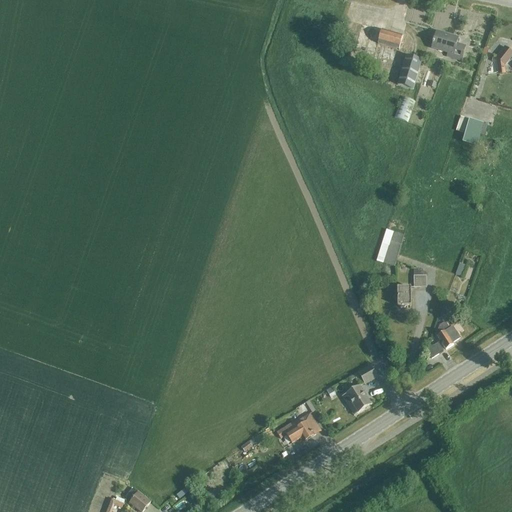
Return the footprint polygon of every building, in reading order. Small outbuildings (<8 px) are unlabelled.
[(381,30),(377,44),(399,51),(403,37),(381,30)] [(433,42),(432,44),(433,44),(432,48),(448,53),(447,57),(460,61),(464,47),(456,45),(457,39),(436,33),(433,42)] [(511,55),(511,53),(504,47),(496,58),(504,65),(511,55)] [(406,57),(398,87),(410,90),(418,60),(406,57)] [(393,118),(406,123),(414,103),(401,98),(393,118)] [(483,124),(460,117),(456,131),(465,134),(462,143),(476,147),(479,135),(483,124)] [(376,262),(394,267),(404,236),(386,230),(376,262)] [(457,271),(456,275),(463,277),(467,266),(460,263),(457,271)] [(414,288),(426,288),(426,277),(413,277),(414,288)] [(411,288),(397,288),(397,307),(399,307),(400,309),(404,309),(405,307),(411,307),(411,288)] [(439,326),(436,335),(446,350),(453,345),(452,343),(460,338),(453,327),(450,329),(445,322),(439,326)] [(431,359),(443,352),(438,343),(433,346),(430,346),(427,353),(431,359)] [(359,376),(364,384),(376,377),(370,366),(350,378),(351,381),(359,376)] [(371,405),(359,386),(345,395),(358,414),(371,405)] [(332,388),(326,391),(330,398),(335,395),(332,388)] [(304,421),(302,422),(293,428),(291,424),(277,433),(280,439),(286,435),(291,444),(302,438),(304,442),(314,436),(312,433),(319,429),(310,414),(302,419),(304,421)] [(240,448),(244,453),(252,447),(248,442),(240,448)] [(133,488),(125,498),(130,502),(129,504),(139,511),(142,511),(151,502),(138,492),(133,488)] [(179,500),(189,493),(187,489),(177,496),(179,500)] [(215,492),(209,496),(212,501),(218,497),(215,492)] [(111,511),(112,510),(113,507),(122,510),(124,505),(125,502),(116,498),(115,502),(111,500),(106,511),(111,511)] [(197,500),(192,503),(197,510),(201,507),(197,500)]
